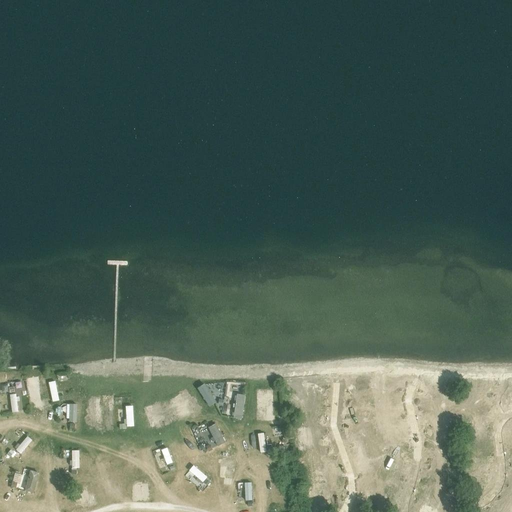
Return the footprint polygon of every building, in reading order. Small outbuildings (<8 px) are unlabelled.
[(381,402),(389,401),(387,376),(379,377),(381,402)] [(371,395),(370,390),(364,391),(361,377),(355,378),(359,397),(371,395)] [(57,380),(50,381),(52,401),(59,400),(57,380)] [(401,382),(401,403),(410,403),(410,382),(401,382)] [(31,402),(40,401),(38,383),(29,384),(31,402)] [(205,383),(198,387),(210,406),(217,401),(205,383)] [(340,402),(346,398),(337,383),(330,387),(340,402)] [(235,418),(244,418),(245,394),(238,393),(239,385),(229,385),(228,397),(236,397),(235,418)] [(188,390),(172,399),(174,404),(182,400),(185,406),(179,409),(182,415),(197,406),(188,390)] [(503,393),(508,410),(511,408),(511,397),(510,391),(503,393)] [(17,393),(10,394),(13,412),(20,411),(17,393)] [(89,397),(89,424),(97,424),(97,397),(89,397)] [(257,398),(256,419),(265,420),(266,398),(257,398)] [(159,401),(153,404),(160,423),(167,420),(159,401)] [(69,403),(68,421),(78,422),(78,404),(69,403)] [(149,415),(151,424),(159,422),(157,413),(149,415)] [(399,418),(408,433),(415,430),(407,414),(399,418)] [(488,436),(489,415),(481,415),(480,436),(488,436)] [(438,417),(433,418),(438,437),(443,435),(438,417)] [(209,426),(218,446),(226,442),(217,422),(209,426)] [(282,425),(273,426),(275,436),(284,434),(282,425)] [(306,437),(306,444),(313,444),(313,426),(299,426),(299,437),(306,437)] [(272,444),(267,444),(265,432),(258,433),(260,451),(273,450),(272,444)] [(361,466),(369,463),(359,436),(351,440),(356,452),(355,453),(361,466)] [(168,446),(154,450),(159,467),(173,463),(168,446)] [(440,447),(428,451),(431,463),(437,462),(439,468),(445,466),(440,447)] [(136,452),(128,453),(130,471),(138,470),(136,452)] [(470,476),(477,479),(474,485),(481,488),(491,464),(472,456),(470,463),(475,465),(470,476)] [(234,478),(235,459),(221,458),(220,477),(234,478)] [(35,493),(40,472),(25,468),(23,474),(15,472),(13,481),(23,484),(22,489),(35,493)] [(369,488),(374,483),(364,475),(360,479),(369,488)] [(149,482),(135,482),(135,499),(149,499),(149,482)] [(239,499),(253,499),(252,482),(239,482),(239,499)] [(440,484),(433,487),(441,503),(448,499),(440,484)] [(324,508),(325,485),(318,485),(316,507),(324,508)] [(81,488),(83,505),(91,504),(88,487),(81,488)] [(498,487),(486,504),(492,508),(504,491),(498,487)]
